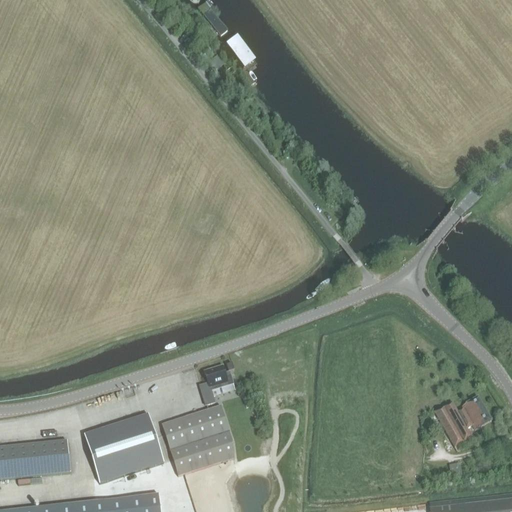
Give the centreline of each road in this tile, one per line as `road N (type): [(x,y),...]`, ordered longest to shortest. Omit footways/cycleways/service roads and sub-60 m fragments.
road 1 (tertiary): [(0,410),(62,401),(375,289)]
road 2 (unclassified): [(375,289),(135,0)]
road 3 (tertiary): [(511,396),(402,275)]
